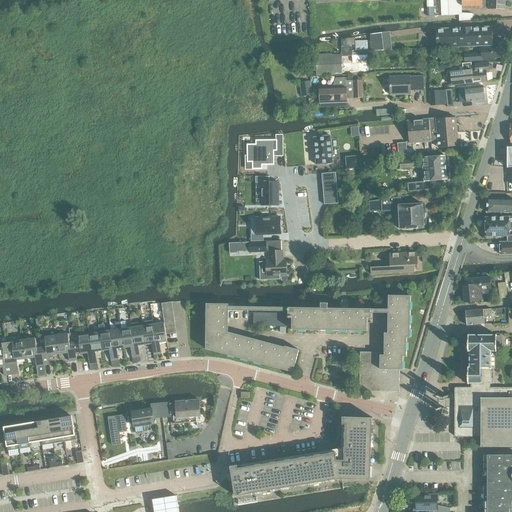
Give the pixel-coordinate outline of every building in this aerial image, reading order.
[(462,0),(432,0),(433,6),(433,16),(462,15),(463,6),(462,0)] [(503,10),(503,0),(482,0),(482,6),(488,6),(488,9),(503,10)] [(461,30),(437,31),(438,48),(491,45),(491,28),(461,29),(461,30)] [(370,43),(383,42),(382,33),(370,34),(370,43)] [(370,43),(371,51),(384,51),(383,42),(370,43)] [(341,47),(341,53),(342,73),(368,72),(367,53),(367,50),(351,50),(351,47),(341,47)] [(500,57),(499,48),(481,49),(482,53),(463,54),(464,62),(482,60),(495,59),(495,58),(500,57)] [(315,74),(342,73),(341,53),(315,54),(315,74)] [(451,74),(448,74),(450,83),(452,82),(452,85),(473,83),(471,65),(471,62),(462,63),(463,67),(463,71),(460,71),(451,72),(451,74)] [(475,65),(471,65),(473,83),(487,81),(486,71),(489,71),(488,62),(474,63),(475,65)] [(424,75),(390,76),(390,94),(410,93),(410,90),(424,90),(424,75)] [(335,78),(333,84),(332,86),(319,87),(320,102),(320,104),(347,102),(347,98),(346,86),(354,86),(354,98),(362,97),(362,96),(361,80),(352,80),(348,80),(346,80),(346,77),(335,78)] [(299,83),(301,97),(312,95),(310,81),(299,83)] [(461,101),(484,99),(483,85),(459,88),(461,101)] [(441,105),(439,90),(430,91),(431,102),(431,105),(441,105)] [(455,117),(410,121),(407,121),(409,142),(438,139),(438,147),(458,145),(455,117)] [(358,126),(350,127),(351,136),(359,136),(358,126)] [(256,144),(247,144),(247,162),(252,162),(252,169),(262,169),(262,165),(274,165),(274,155),(273,155),(273,150),(277,150),(277,139),(283,139),(282,135),(276,135),(276,140),(256,140),(256,144)] [(330,135),(314,137),(316,164),(333,162),(330,135)] [(406,142),(397,143),(398,154),(407,153),(406,142)] [(424,181),(408,182),(409,191),(432,189),(431,179),(447,178),(445,155),(422,157),(424,181)] [(346,169),(360,168),(359,157),(345,158),(346,169)] [(399,160),(400,169),(415,168),(415,159),(399,160)] [(336,172),(322,173),(322,181),(336,180),(336,172)] [(269,176),(255,176),(255,183),(261,183),(261,205),(278,205),(278,182),(269,182),(269,176)] [(336,180),(322,181),(323,189),(337,188),(336,180)] [(337,188),(323,189),(324,197),(338,195),(337,188)] [(338,195),(324,197),(324,204),(338,203),(338,195)] [(422,203),(401,205),(400,197),(381,199),(369,201),(369,211),(377,211),(382,211),(393,211),(394,215),(394,219),(399,219),(400,229),(424,227),(422,203)] [(487,198),(486,212),(511,213),(511,212),(511,207),(511,208),(511,199),(487,198)] [(256,218),(250,218),(251,241),(264,241),(263,234),(281,233),(280,217),(256,218)] [(507,240),(500,241),(500,254),(511,253),(511,235),(507,235),(506,217),(485,218),(486,237),(507,236),(507,240)] [(267,241),(249,242),(250,247),(250,252),(268,251),(267,241)] [(237,242),(229,243),(230,253),(238,253),(237,242)] [(270,261),(259,261),(260,280),(280,279),(280,275),(287,275),(286,261),(282,261),(282,251),(270,251),(270,261)] [(414,265),(417,265),(416,253),(390,254),(391,266),(370,267),(370,275),(392,274),(391,272),(414,272),(414,265)] [(466,285),(463,286),(465,302),(482,301),(481,291),(491,290),(490,277),(465,279),(466,285)] [(411,296),(389,295),(389,309),(372,309),(372,308),(328,308),(328,302),(321,302),(321,308),(284,307),(230,306),(230,304),(208,303),(207,349),(292,372),(299,349),(294,348),(294,349),(229,332),(230,310),(283,311),(283,313),(254,312),(253,326),(292,326),(292,329),(367,330),(367,316),(372,316),(372,313),(389,313),(388,336),(384,336),(384,354),(380,354),(380,351),(360,351),(360,388),(380,389),(380,391),(400,391),(401,370),(405,370),(405,357),(408,357),(409,338),(411,338),(411,296)] [(483,317),(492,316),(491,309),(465,312),(466,325),(484,324),(483,317)] [(153,321),(142,322),(146,345),(152,344),(154,355),(158,354),(154,325),(153,321)] [(116,330),(111,331),(115,361),(119,360),(117,349),(124,348),(120,322),(115,323),(116,330)] [(126,322),(120,322),(124,348),(131,347),(132,358),(136,357),(132,327),(127,328),(126,322)] [(142,322),(131,324),(132,327),(136,357),(140,357),(138,346),(146,345),(142,322)] [(165,323),(154,325),(158,354),(162,354),(160,343),(166,342),(167,342),(167,340),(166,334),(165,329),(165,324),(165,323)] [(104,324),(99,325),(99,328),(102,351),(109,350),(111,361),(115,361),(111,331),(105,331),(104,324)] [(68,333),(56,335),(58,354),(68,353),(69,361),(77,360),(76,355),(72,328),(70,328),(71,335),(68,335),(68,333)] [(76,328),(72,328),(76,355),(88,353),(89,364),(93,364),(89,334),(79,335),(78,333),(77,334),(76,328)] [(99,328),(88,330),(89,334),(93,364),(97,363),(95,352),(102,351),(99,328)] [(44,339),(39,339),(45,376),(43,364),(50,364),(48,356),(58,354),(56,335),(44,337),(44,339)] [(465,386),(455,386),(455,394),(455,429),(455,433),(455,436),(455,437),(477,437),(480,437),(481,437),(481,446),(511,446),(511,387),(489,387),(489,382),(491,382),(491,372),(491,351),(492,351),(497,351),(497,346),(502,346),(502,336),(495,336),(495,335),(468,335),(468,350),(470,350),(470,367),(468,367),(468,372),(468,382),(471,382),(471,386),(465,386)] [(38,377),(45,376),(39,339),(35,340),(35,338),(23,340),(26,359),(34,358),(35,366),(36,366),(38,377)] [(16,361),(26,359),(23,340),(11,341),(11,342),(5,343),(10,375),(18,374),(16,361)] [(0,367),(2,367),(3,376),(10,375),(5,343),(2,344),(2,348),(0,348),(0,367)] [(168,401),(162,402),(162,405),(163,414),(163,417),(170,416),(173,416),(173,423),(176,423),(196,421),(196,411),(200,411),(200,409),(199,400),(199,399),(176,401),(175,401),(175,402),(169,402),(169,401),(168,401)] [(133,415),(127,415),(129,426),(133,425),(143,424),(144,430),(150,429),(149,423),(153,422),(154,422),(154,417),(163,417),(163,414),(162,405),(162,402),(152,402),(151,402),(151,403),(151,407),(132,410),(133,415)] [(76,439),(72,416),(72,415),(60,417),(64,441),(76,439)] [(125,415),(108,417),(112,444),(120,443),(118,431),(127,430),(125,415)] [(53,443),(64,441),(60,417),(49,419),(53,443)] [(371,480),(371,465),(373,417),(343,417),(341,457),(337,457),(336,451),(321,454),(285,460),(243,467),(243,464),(230,466),(235,496),(338,479),(371,480)] [(42,445),(53,443),(49,419),(38,421),(41,441),(42,445)] [(30,443),(41,441),(38,421),(26,423),(30,443)] [(26,423),(15,425),(19,449),(30,447),(30,443),(26,423)] [(19,449),(15,425),(4,427),(4,428),(8,451),(19,449)] [(172,442),(166,443),(168,460),(174,459),(172,442)] [(511,453),(511,454),(504,454),(488,454),(487,511),(508,511),(509,509),(511,509),(511,501),(511,453)] [(421,510),(420,511),(449,511),(450,507),(438,504),(437,494),(415,495),(416,509),(420,509),(421,510)] [(179,511),(177,496),(153,500),(155,511),(179,511)]
